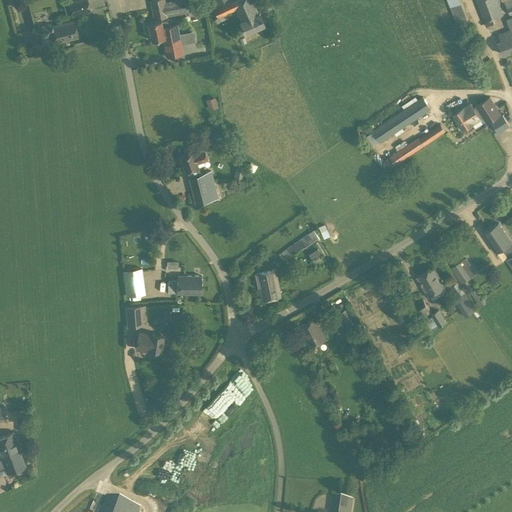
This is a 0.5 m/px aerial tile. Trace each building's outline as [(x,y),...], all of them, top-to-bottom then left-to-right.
[(87,0),(76,0),(69,2),(72,15),(90,10),(87,0)] [(164,0),(149,0),(153,19),(187,12),(188,16),(198,14),(195,0),(173,0),(165,1),(164,0)] [(258,12),(257,13),(251,0),(235,0),(232,1),(231,0),(230,0),(212,8),(217,18),(215,19),(217,23),(225,19),(223,16),(235,10),(245,33),(264,24),(258,12)] [(271,0),(266,0),(262,2),(265,10),(266,9),(271,7),(273,7),(274,6),(273,4),(271,0)] [(471,26),(460,0),(446,0),(456,24),(459,22),(462,30),(471,26)] [(503,14),(497,0),(475,0),(486,27),(494,24),(492,19),(503,14)] [(511,16),(506,19),(510,30),(499,34),(502,40),(498,42),(503,54),(511,50),(511,16)] [(166,55),(182,52),(177,24),(168,25),(167,19),(148,23),(148,24),(146,24),(145,26),(146,31),(148,31),(150,31),(151,40),(163,38),(166,55)] [(74,20),(52,26),(51,23),(41,25),(44,37),(54,35),(56,42),(78,36),(74,20)] [(18,31),(19,39),(27,38),(26,30),(18,31)] [(215,96),(205,99),(208,110),(218,107),(218,106),(215,98),(215,96)] [(372,130),(380,142),(432,108),(423,96),(372,130)] [(487,122),(501,113),(490,97),(477,105),(477,106),(474,108),(471,103),(453,115),(463,129),(481,118),(480,117),(483,115),(487,122)] [(503,114),(491,122),(498,133),(510,125),(503,114)] [(445,130),(440,123),(419,138),(418,136),(382,161),(388,169),(445,130)] [(198,167),(197,163),(207,160),(204,149),(194,153),(193,151),(180,156),(185,171),(198,167)] [(218,198),(211,170),(189,177),(195,204),(218,198)] [(497,252),(502,249),(511,263),(511,241),(499,223),(484,233),(497,252)] [(323,236),(329,234),(325,224),(320,226),(323,236)] [(306,248),(319,239),(313,230),(278,254),(282,260),(304,245),(306,248)] [(180,273),(180,259),(167,260),(167,273),(180,273)] [(451,267),(462,283),(471,277),(460,261),(451,267)] [(142,267),(124,269),(128,294),(145,292),(142,267)] [(445,286),(433,267),(418,276),(430,295),(445,286)] [(258,287),(261,300),(265,300),(277,297),(281,297),(276,269),(255,273),(258,287)] [(178,275),(178,280),(168,280),(168,293),(201,294),(202,275),(178,275)] [(457,283),(453,277),(445,282),(448,288),(450,287),(456,297),(454,299),(465,317),(476,310),(457,282),(457,283)] [(429,308),(423,298),(411,306),(417,316),(429,308)] [(146,320),(145,305),(125,306),(127,326),(141,324),(143,320),(146,320)] [(168,306),(155,310),(158,319),(171,315),(168,306)] [(345,309),(334,316),(348,341),(357,335),(352,327),(354,326),(345,309)] [(446,322),(438,309),(431,314),(439,327),(446,322)] [(171,315),(158,319),(159,324),(160,326),(164,325),(163,323),(172,320),(171,315)] [(326,339),(316,318),(300,326),(310,347),(326,339)] [(163,335),(150,332),(138,331),(136,347),(148,349),(161,351),(163,335)] [(356,357),(365,373),(375,368),(366,351),(356,357)] [(194,440),(205,430),(197,421),(186,432),(194,440)] [(19,426),(18,429),(21,432),(24,432),(27,430),(27,426),(25,424),(21,424),(19,426)] [(12,432),(0,436),(0,459),(0,460),(1,460),(7,473),(25,466),(20,453),(21,452),(12,432)] [(334,511),(350,511),(353,500),(337,498),(334,511)]
